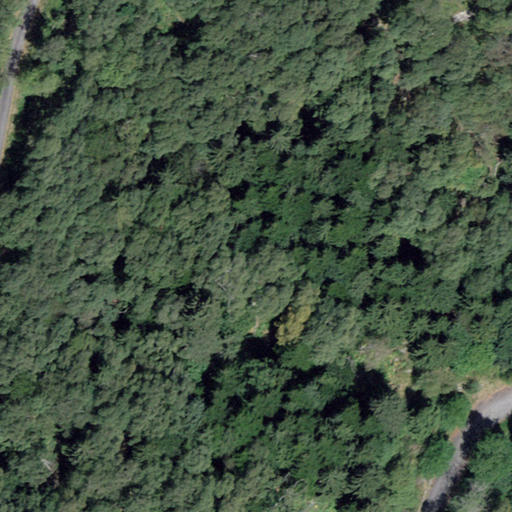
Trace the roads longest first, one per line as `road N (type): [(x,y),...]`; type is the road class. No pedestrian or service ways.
road 1 (unclassified): [(511,402),(479,420),(437,511)]
road 2 (unclassified): [(0,125),(36,0)]
